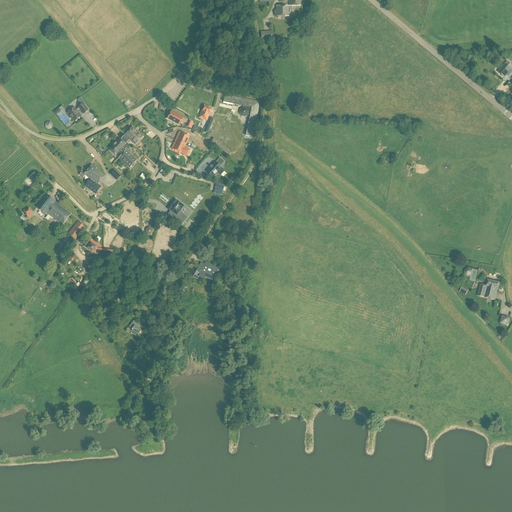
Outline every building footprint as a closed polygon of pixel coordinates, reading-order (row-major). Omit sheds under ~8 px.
[(288,6),(276,6),(276,17),(288,17),(288,6)] [(262,42),(274,41),(273,31),(261,32),(262,42)] [(504,77),(507,74),(509,76),(511,72),(511,69),(505,64),(498,73),(504,77)] [(224,96),(223,102),(243,106),(243,107),(240,109),(239,113),(241,116),(245,117),(248,115),(249,115),(245,136),(251,137),(259,103),(224,96)] [(83,103),(78,108),(84,114),(89,110),(83,103)] [(204,105),(200,115),(199,118),(207,121),(212,108),(204,105)] [(74,107),(67,112),(74,121),(81,116),(74,107)] [(183,118),(171,111),(167,119),(179,125),(183,118)] [(210,118),(204,132),(208,133),(209,130),(214,119),(210,118)] [(143,137),(132,127),(125,135),(130,139),(135,145),(143,137)] [(187,156),(190,150),(185,147),(190,137),(181,132),(175,143),(174,143),(171,149),(187,156)] [(126,144),(130,139),(125,135),(121,140),(120,139),(110,150),(115,155),(117,153),(121,156),(125,151),(124,150),(126,148),(128,150),(130,148),(126,144)] [(214,138),(211,141),(229,156),(232,153),(214,138)] [(125,151),(121,156),(119,158),(130,168),(137,160),(126,151),(125,151)] [(206,167),(209,160),(194,154),(192,158),(198,161),(197,163),(190,160),(189,162),(197,165),(198,163),(206,167)] [(220,167),(220,166),(224,162),(220,158),(215,163),(215,162),(212,166),(211,166),(210,167),(210,168),(207,172),(213,177),(217,172),(218,173),(222,169),(221,168),(220,167)] [(83,178),(85,175),(90,179),(85,187),(95,194),(101,187),(98,185),(105,176),(96,169),(97,168),(92,165),(84,174),(81,172),(79,175),(83,178)] [(121,176),(114,170),(110,174),(116,181),(121,176)] [(36,182),(40,178),(35,173),(31,177),(36,182)] [(46,213),(49,215),(57,204),(55,202),(55,201),(48,196),(38,209),(45,215),(46,213)] [(173,217),(183,225),(186,221),(182,217),(185,213),(181,211),(185,206),(182,204),(183,203),(180,201),(179,202),(178,201),(176,204),(175,203),(173,207),(171,210),(176,214),(173,217)] [(57,204),(49,215),(62,225),(71,214),(57,204)] [(29,208),(24,212),(29,218),(33,215),(29,208)] [(85,228),(78,222),(68,235),(75,240),(85,228)] [(97,248),(101,249),(101,246),(90,238),(84,246),(93,252),(96,248),(97,248)] [(142,265),(145,260),(134,254),(132,259),(142,265)] [(211,281),(216,272),(215,271),(216,268),(211,266),(210,268),(201,263),(193,277),(197,279),(199,277),(202,279),(204,277),(211,281)] [(498,289),(500,283),(488,280),(486,286),(480,285),(478,296),(495,301),(498,289)] [(507,325),(509,318),(502,316),(500,323),(507,325)] [(134,321),(130,327),(133,330),(131,332),(136,337),(138,334),(139,335),(142,331),(139,329),(141,326),(134,321)]
